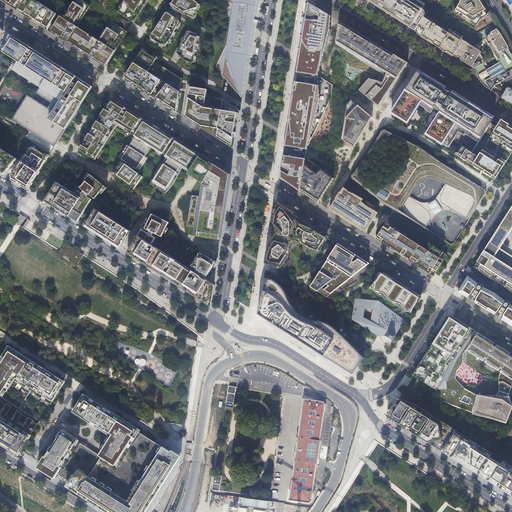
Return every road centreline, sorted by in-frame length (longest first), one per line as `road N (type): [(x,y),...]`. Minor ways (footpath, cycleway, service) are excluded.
road 1 (residential): [(243,168),(511,340)]
road 2 (residential): [(0,13),(243,168)]
road 3 (residential): [(218,322),(0,183)]
road 4 (residential): [(331,0),(511,114)]
road 5 (residential): [(374,420),(357,395),(280,346),(218,322)]
road 6 (residential): [(270,0),(243,168)]
road 7 (residential): [(374,420),(511,510)]
road 8 (residential): [(243,168),(218,322)]
